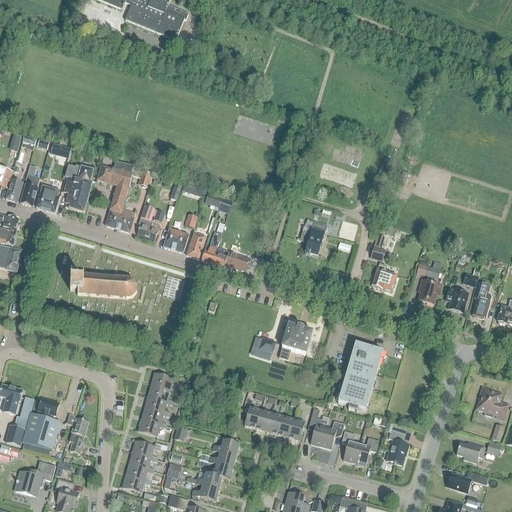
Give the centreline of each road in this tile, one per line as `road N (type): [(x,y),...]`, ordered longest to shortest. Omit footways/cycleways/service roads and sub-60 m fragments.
road 1 (tertiary): [(463,356),(421,333),(37,219)]
road 2 (residential): [(100,511),(106,382),(9,353)]
road 3 (tertiary): [(415,501),(463,356)]
road 4 (residential): [(9,353),(37,219)]
